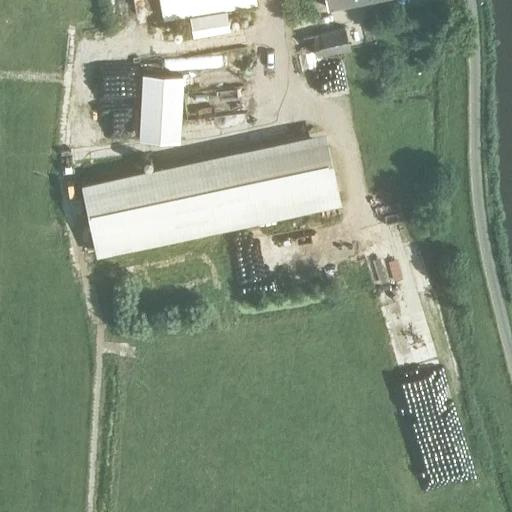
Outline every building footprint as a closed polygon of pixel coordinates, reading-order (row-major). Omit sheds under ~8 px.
[(226,9),(256,2),(255,0),(133,0),(138,23),(190,15),(193,35),(229,29),(226,9)] [(303,59),(350,48),(344,26),(298,37),(303,59)] [(205,54),(186,57),(190,77),(208,74),(205,54)] [(179,138),(183,74),(143,72),(139,136),(179,138)] [(96,251),(338,200),(326,145),(85,195),(96,251)]
